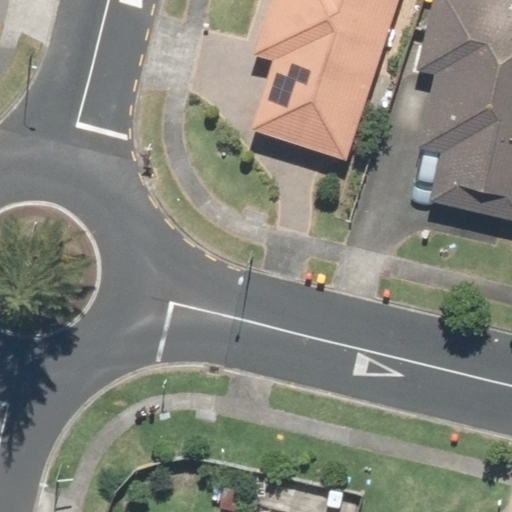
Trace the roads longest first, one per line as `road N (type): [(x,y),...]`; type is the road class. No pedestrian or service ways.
road 1 (residential): [(131,294),(511,384)]
road 2 (residential): [(109,0),(70,161)]
road 3 (residential): [(70,161),(106,187),(126,216),(136,250),(131,294)]
road 4 (residential): [(131,294),(90,351),(52,368),(11,369)]
